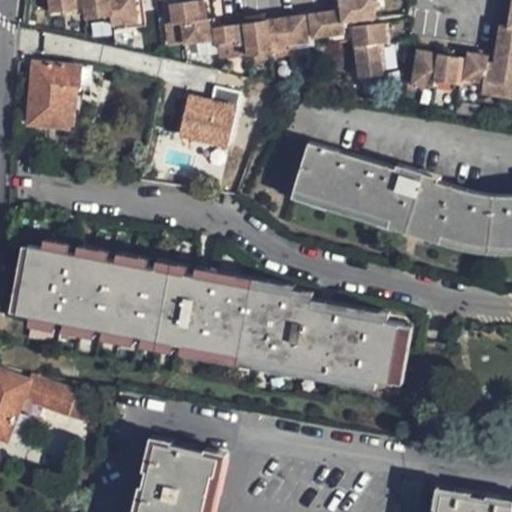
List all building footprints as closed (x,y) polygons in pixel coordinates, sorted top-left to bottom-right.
[(51,0),(53,14),(67,12),(81,11),(79,0),(51,0)] [(79,0),(81,11),(67,12),(67,18),(89,15),(87,0),(79,0)] [(87,0),(89,15),(90,22),(115,20),(115,28),(128,26),(141,25),(139,0),(87,0)] [(139,0),(141,25),(128,26),(129,31),(148,29),(145,0),(139,0)] [(342,0),(343,1),(344,12),(313,15),(315,39),(332,38),(348,36),(347,26),(360,24),(380,22),(376,0),(342,0)] [(498,54),(497,60),(511,62),(511,0),(507,0),(504,23),(501,41),(498,54)] [(204,1),(172,5),(175,26),(183,25),(185,45),(218,41),(219,49),(248,46),(249,55),(274,52),(292,50),(312,47),(311,39),(309,16),(289,18),(270,20),(249,23),(245,23),(217,27),(216,20),(206,21),(204,1)] [(249,23),(270,20),(269,14),(248,17),(249,23)] [(348,36),(332,38),(332,44),(357,42),(355,30),(361,29),(360,24),(347,26),(348,36)] [(361,29),(355,30),(357,42),(358,49),(363,79),(387,76),(383,47),(391,46),(388,27),(361,29)] [(445,53),(421,49),(415,79),(441,83),(458,87),(460,80),(464,57),(445,53)] [(511,70),(492,66),(495,53),(473,49),(471,58),(467,81),(489,86),(488,88),(511,92),(511,70)] [(511,62),(497,60),(498,54),(495,53),(492,66),(511,70),(511,62)] [(464,57),(460,80),(467,81),(471,58),(464,57)] [(29,122),(71,125),(74,84),(81,84),(82,63),(32,61),(29,122)] [(225,149),(239,95),(215,89),(212,99),(187,93),(176,137),(225,149)] [(511,254),(511,195),(503,195),(495,193),(440,182),(442,176),(400,163),(397,170),(311,142),(295,198),(436,242),(455,247),(474,251),(490,253),(507,255),(511,254)] [(384,381),(394,323),(336,311),(337,306),(312,301),(313,295),(20,242),(6,312),(384,381)] [(0,442),(7,444),(21,402),(69,418),(76,393),(59,388),(59,391),(28,382),(27,385),(0,375),(0,442)] [(155,446),(140,511),(203,511),(211,478),(215,479),(219,461),(155,446)] [(511,511),(511,509),(437,497),(434,511),(511,511)]
